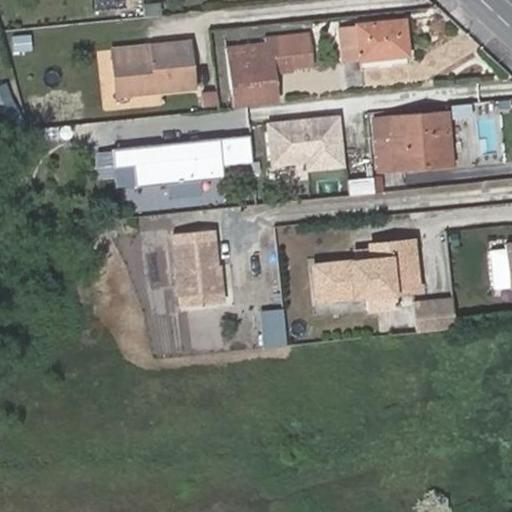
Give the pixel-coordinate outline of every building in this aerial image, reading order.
[(118,0),(97,0),(97,9),(119,9),(118,0)] [(143,5),(144,17),(162,15),(161,3),(143,5)] [(356,25),(360,59),(407,54),(404,21),(356,25)] [(342,60),(360,59),(356,25),(339,27),(342,60)] [(111,56),(116,93),(193,85),(187,39),(150,44),(151,52),(111,56)] [(228,48),(234,104),(276,100),(273,68),(312,64),(311,39),(228,48)] [(110,49),(111,56),(151,52),(150,44),(110,49)] [(215,89),(201,91),(203,105),(217,104),(215,89)] [(433,153),(451,152),(447,114),(390,119),(392,138),(392,143),(395,169),(434,166),(433,153)] [(339,116),(266,125),(271,168),(306,164),(307,172),(346,167),(339,116)] [(392,138),(390,119),(381,120),(383,139),(392,138)] [(456,164),(466,163),(464,129),(454,129),(456,164)] [(253,162),(250,135),(117,148),(119,166),(138,164),(141,185),(224,176),(223,165),(253,162)] [(395,169),(392,143),(376,145),(378,171),(395,169)] [(452,164),(451,152),(433,153),(434,166),(452,164)] [(350,195),(375,192),(373,175),(348,178),(350,195)] [(213,228),(172,232),(179,305),(220,302),(213,228)] [(315,301),(416,292),(410,233),(367,238),(368,252),(311,259),(315,301)] [(450,235),(451,248),(460,246),(459,234),(450,235)] [(505,245),(489,247),(493,295),(511,293),(511,288),(509,289),(505,245)] [(415,328),(455,325),(452,298),(413,302),(415,328)] [(264,345),(287,343),(284,307),(261,309),(264,345)]
